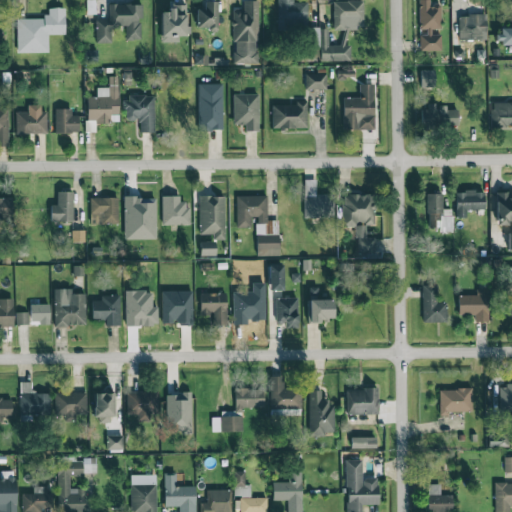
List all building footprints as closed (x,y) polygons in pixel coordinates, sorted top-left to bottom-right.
[(307,2),(294,2),(293,0),(276,0),(277,29),(307,29),(307,2)] [(440,50),(440,34),(432,34),(432,29),(441,29),(441,4),(430,4),(429,0),(418,0),(419,29),(426,29),(426,35),(419,35),(419,50),(440,50)] [(217,2),(204,1),(204,9),(196,9),(195,27),(208,28),(208,32),(216,32),(217,2)] [(258,1),(243,1),(243,9),(233,9),(233,64),(257,64),(258,1)] [(332,1),(333,29),(364,29),(363,1),(332,1)] [(141,4),(109,4),(109,20),(95,20),(95,43),(111,43),(111,27),(125,27),(125,40),(141,40),(141,4)] [(161,12),(161,42),(178,42),(178,36),(186,36),(185,5),(168,5),(168,11),(161,12)] [(18,52),(47,52),(48,34),(64,34),(64,8),(48,8),(48,17),(32,17),(32,38),(18,38),(18,52)] [(458,15),(459,41),(487,40),(486,14),(458,15)] [(511,44),(511,27),(498,28),(498,44),(511,44)] [(434,87),(434,70),(420,70),(421,88),(434,87)] [(326,89),(326,73),(304,73),(305,89),(326,89)] [(87,97),(88,124),(110,124),(109,114),(118,114),(117,76),(109,77),(109,87),(96,88),(96,96),(87,97)] [(222,130),(222,83),(198,83),(198,130),(222,130)] [(373,84),(359,84),(359,97),(342,98),(343,130),(374,129),(373,84)] [(258,131),(258,94),(232,94),(233,125),(244,124),(244,131),(258,131)] [(154,132),(154,96),(124,96),(125,120),(139,120),(139,132),(154,132)] [(306,101),(296,101),(296,105),(272,105),(272,129),(307,128),(306,101)] [(511,102),(491,102),(491,127),(511,127),(511,102)] [(46,111),(41,111),(41,105),(27,105),(27,111),(15,112),(16,134),(47,134),(46,111)] [(421,106),(420,125),(458,126),(458,110),(447,109),(447,106),(421,106)] [(0,136),(0,146),(8,146),(8,108),(0,108),(0,136)] [(71,108),(55,109),(55,133),(78,132),(78,115),(71,115),(71,108)] [(315,179),(303,180),(304,219),(332,218),(331,193),(316,194),(315,179)] [(73,192),(57,191),(57,205),(51,205),(50,221),(72,221),(73,192)] [(455,192),(455,218),(466,217),(466,210),(484,209),(484,191),(455,192)] [(511,200),(511,192),(496,192),(496,225),(508,225),(508,221),(511,221),(511,200)] [(442,193),(426,194),(426,228),(439,228),(439,232),(452,231),(452,209),(442,209),(442,193)] [(374,224),(373,194),(343,194),(343,218),(341,218),(341,224),(374,224)] [(235,196),(236,227),(251,227),(250,218),(255,217),(256,256),(279,255),(278,220),(267,220),(266,195),(235,196)] [(161,196),(162,225),(189,225),(189,202),(179,202),(179,196),(161,196)] [(199,234),(213,234),(213,240),(224,240),(224,196),(199,196),(199,234)] [(0,197),(0,203),(0,223),(12,222),(12,197),(0,197)] [(118,223),(118,197),(90,198),(90,224),(118,223)] [(156,239),(155,197),(123,197),(124,239),(156,239)] [(357,254),(374,253),(374,237),(365,237),(365,225),(356,226),(357,254)] [(85,242),(84,230),(72,231),(72,242),(85,242)] [(269,290),(283,290),(283,264),(268,264),(269,290)] [(422,322),(446,322),(446,302),(437,303),(436,285),(422,285),(422,322)] [(85,326),(85,293),(71,294),(71,288),(53,289),(54,326),(85,326)] [(161,291),(161,324),(192,324),(192,291),(161,291)] [(226,293),(199,293),(200,316),(211,316),(211,325),(226,325),(226,293)] [(474,315),(474,322),(489,322),(488,297),(484,297),(483,293),(458,294),(458,315),(474,315)] [(119,295),(100,296),(100,300),(91,300),(92,319),(105,319),(105,326),(120,325),(119,295)] [(0,319),(0,326),(14,326),(13,298),(0,298),(0,319)] [(307,299),(307,321),(332,322),(332,300),(307,299)] [(275,300),(275,326),(298,326),(298,300),(275,300)] [(49,304),(30,304),(30,322),(49,323),(49,304)] [(28,325),(28,312),(15,312),(16,325),(28,325)] [(270,409),(301,408),(300,389),(284,389),(284,376),(269,376),(270,409)] [(50,413),(49,392),(31,393),(31,382),(19,382),(20,415),(50,413)] [(511,385),(497,386),(498,413),(511,412),(511,385)] [(211,432),(242,431),(241,408),(263,407),(263,388),(234,388),(234,411),(220,411),(220,417),(211,417),(211,432)] [(378,388),(345,389),(346,414),(378,414),(378,388)] [(471,388),(439,389),(439,416),(448,416),(448,412),(472,411),(471,388)] [(307,436),(326,436),(326,432),(333,432),(334,401),(321,401),(321,391),(307,390),(307,436)] [(158,392),(126,391),(126,414),(137,414),(137,421),(157,421),(158,392)] [(86,392),(54,393),(55,415),(65,414),(65,421),(76,420),(76,415),(86,415),(86,392)] [(93,394),(94,421),(108,420),(108,417),(114,416),(113,393),(93,394)] [(191,432),(190,393),(166,394),(167,433),(191,432)] [(12,399),(0,399),(0,403),(0,417),(11,418),(12,399)] [(123,435),(106,436),(107,449),(123,449),(123,435)] [(376,437),(351,437),(351,448),(376,448),(376,437)] [(511,457),(503,457),(504,472),(511,472),(511,457)] [(378,504),(377,478),(362,478),(362,459),(345,460),(345,511),(360,511),(361,505),(378,504)] [(84,511),(84,488),(70,488),(70,475),(96,474),(96,460),(57,460),(57,511),(84,511)] [(0,511),(15,511),(16,471),(0,470),(0,511)] [(266,511),(266,498),(250,497),(250,485),(244,485),(244,471),(234,471),(234,496),(240,496),(239,511),(266,511)] [(272,500),(286,500),(285,511),(300,511),(300,472),(288,472),(288,482),(272,482),(272,500)] [(194,511),(194,486),(175,487),(175,473),(163,473),(164,507),(179,507),(178,511),(194,511)] [(130,475),(130,511),(156,511),(155,474),(130,475)] [(511,482),(494,483),(494,511),(509,511),(509,506),(511,506),(511,482)] [(452,511),(452,495),(440,495),(440,484),(428,484),(427,511),(452,511)] [(33,494),(22,494),(21,511),(41,511),(41,508),(52,508),(53,488),(33,488),(33,494)] [(230,511),(230,489),(207,490),(207,503),(200,503),(200,511),(230,511)]
